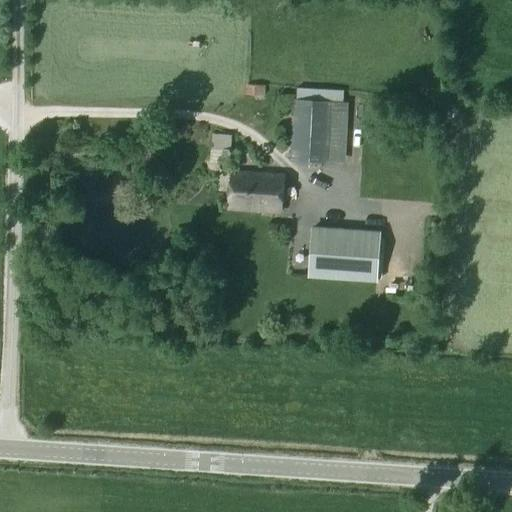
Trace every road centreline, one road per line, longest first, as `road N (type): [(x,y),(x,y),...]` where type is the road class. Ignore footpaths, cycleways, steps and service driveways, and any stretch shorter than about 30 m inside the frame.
road 1 (residential): [(2,444),(14,0)]
road 2 (tertiary): [(424,481),(2,444)]
